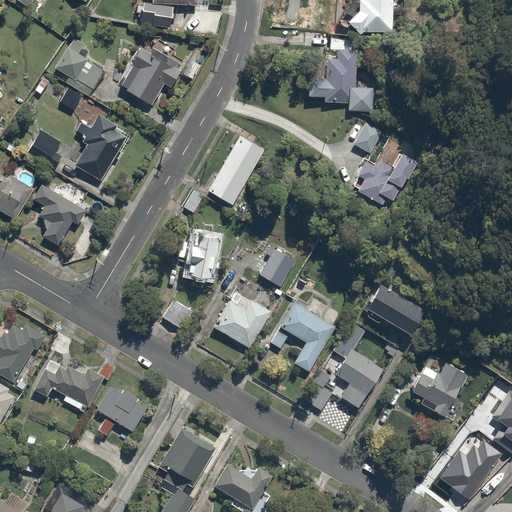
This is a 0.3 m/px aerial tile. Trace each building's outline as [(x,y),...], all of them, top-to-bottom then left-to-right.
[(356,0),(355,10),(346,17),(346,23),(358,32),(390,32),(389,0),(356,0)] [(153,3),(144,2),(141,23),(170,28),(174,7),(153,3)] [(65,45),(50,66),(87,91),(101,70),(65,45)] [(168,86),(178,68),(137,45),(116,83),(148,102),(160,81),(168,86)] [(196,47),(180,72),(190,79),(206,53),(196,47)] [(300,97),(323,99),(343,100),(342,108),(360,110),(361,101),(364,50),(334,49),(334,58),(325,57),(324,79),(301,77),(300,97)] [(69,110),(80,95),(66,85),(55,100),(69,110)] [(74,139),(81,144),(69,162),(95,179),(125,134),(100,118),(95,115),(89,124),(79,118),(72,128),(79,132),(74,139)] [(360,121),(349,140),(370,151),(380,132),(360,121)] [(37,128),(25,148),(53,165),(65,145),(37,128)] [(236,135),(203,187),(230,204),(263,151),(236,135)] [(359,157),(350,173),(358,177),(352,189),(380,204),(383,197),(389,200),(412,158),(396,149),(384,170),(359,157)] [(3,178),(0,176),(0,210),(10,217),(28,187),(5,174),(3,178)] [(39,235),(58,246),(69,226),(66,225),(70,219),(72,221),(82,205),(38,180),(28,198),(36,202),(34,206),(35,215),(39,217),(43,228),(39,235)] [(180,206),(190,213),(196,205),(200,208),(207,197),(192,187),(180,206)] [(211,276),(216,233),(184,230),(179,273),(211,276)] [(225,262),(213,282),(230,291),(242,272),(225,262)] [(360,305),(363,307),(359,313),(375,323),(379,317),(406,333),(421,307),(375,280),(360,305)] [(208,324),(242,344),(252,327),(257,329),(268,310),(245,296),(240,306),(224,296),(208,324)] [(158,316),(176,328),(181,320),(187,324),(195,314),(171,297),(158,316)] [(290,301),(276,325),(267,341),(279,348),(289,332),(303,340),(290,362),(306,371),(333,326),(318,317),(324,308),(310,299),(304,309),(290,301)] [(329,348),(341,356),(331,371),(346,380),(337,395),(354,407),(365,390),(380,365),(351,348),(363,329),(347,319),(329,348)] [(33,323),(7,324),(0,336),(0,372),(10,379),(41,328),(33,323)] [(50,384),(64,391),(60,397),(79,407),(83,400),(86,402),(101,373),(85,365),(82,372),(59,360),(54,370),(42,364),(36,376),(32,385),(46,392),(50,384)] [(405,387),(424,397),(420,405),(440,416),(444,408),(463,372),(441,360),(436,371),(418,361),(405,387)] [(0,413),(13,393),(6,388),(8,385),(0,379),(0,413)] [(135,393),(121,384),(118,388),(107,381),(93,404),(130,427),(144,403),(133,396),(135,393)] [(502,424),(492,440),(511,453),(511,392),(509,391),(492,417),(502,424)] [(114,420),(104,414),(96,427),(106,434),(114,420)] [(181,486),(188,475),(191,477),(211,444),(181,425),(161,457),(167,461),(160,473),(181,486)] [(459,450),(440,478),(470,499),(502,453),(483,441),(478,448),(474,445),(466,455),(459,450)] [(23,456),(20,466),(32,469),(34,460),(23,456)] [(260,511),(270,495),(258,488),(263,480),(224,457),(210,481),(233,494),(229,501),(247,511),(260,511)] [(173,484),(159,506),(167,511),(181,511),(192,497),(173,484)] [(72,497),(57,488),(47,506),(52,509),(50,511),(99,511),(103,505),(76,490),(72,497)] [(0,511),(16,511),(18,510),(0,498),(0,511)] [(212,511),(214,510),(195,499),(186,511),(212,511)]
